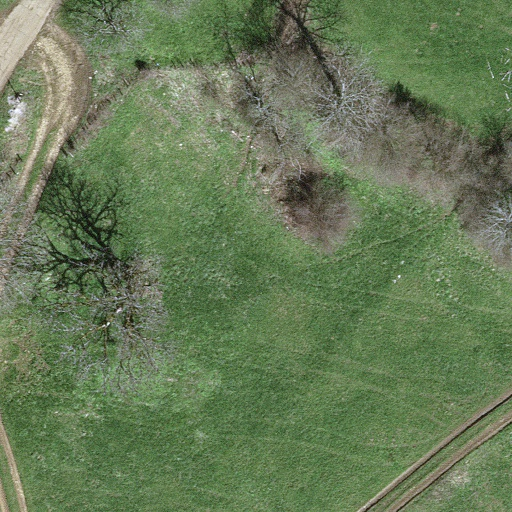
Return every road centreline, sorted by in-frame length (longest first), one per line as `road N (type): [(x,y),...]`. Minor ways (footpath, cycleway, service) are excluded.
road 1 (track): [(16,28),(53,109),(14,206),(0,271)]
road 2 (track): [(386,511),(511,414)]
